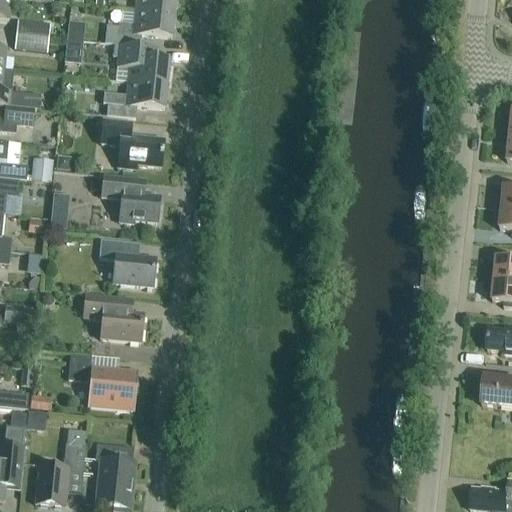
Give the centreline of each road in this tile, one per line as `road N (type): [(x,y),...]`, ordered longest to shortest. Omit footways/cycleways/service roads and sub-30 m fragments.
road 1 (residential): [(159,511),(208,0)]
road 2 (tertiary): [(430,511),(471,73)]
